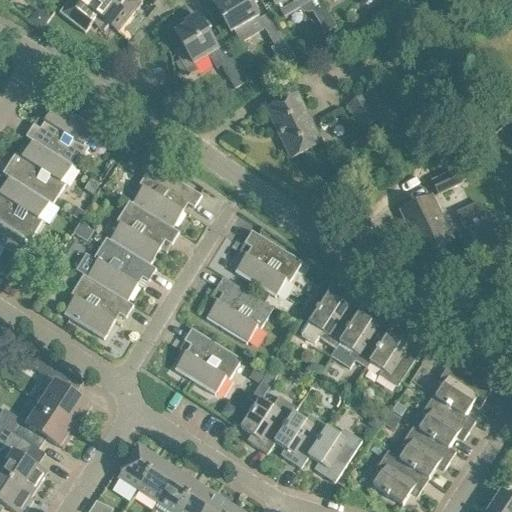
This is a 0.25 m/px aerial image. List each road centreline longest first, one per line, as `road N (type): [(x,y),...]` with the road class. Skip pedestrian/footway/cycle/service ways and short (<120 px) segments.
road 1 (unclassified): [(511,352),(34,61)]
road 2 (residential): [(129,363),(246,203)]
road 3 (residential): [(295,501),(149,399)]
road 4 (residential): [(129,363),(0,290)]
road 5 (residential): [(70,511),(149,399)]
